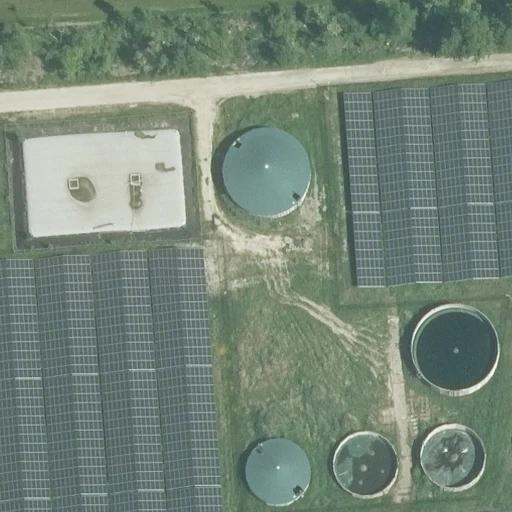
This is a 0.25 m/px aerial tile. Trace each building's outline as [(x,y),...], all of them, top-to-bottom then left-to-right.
[(266,128),(258,129),(252,131),(247,133),(242,135),(238,138),(233,143),(229,149),(225,155),(223,161),(222,167),(221,174),(222,180),(223,186),(225,192),(228,197),(232,203),(236,208),(242,212),(248,215),(254,217),(260,219),(267,219),(274,218),(281,217),(287,214),(293,210),(298,206),(303,200),(307,195),(309,189),(311,184),(312,178),(312,172),(311,166),(310,160),(307,154),(304,149),(300,144),(296,139),(291,135),(284,132),(279,130),(273,129),(266,128)] [(454,313),(446,314),(441,315),(436,317),(431,319),(428,322),(423,327),(419,332),(416,337),(414,343),(412,349),(412,355),(412,360),(414,366),(416,371),(418,377),(422,381),(426,386),(431,390),(437,393),(443,395),(448,396),(455,397),(461,396),(467,394),(473,392),(479,389),(483,385),(488,379),(491,374),(493,369),(495,364),(496,359),(496,353),(495,347),(494,342),(492,337),(489,332),(485,327),(482,323),(477,319),(471,316),(465,314),(461,313),(454,313)] [(451,427),(445,428),(441,429),(437,431),(434,432),(431,434),(427,438),(424,442),(422,446),(420,451),(419,455),(419,460),(419,464),(420,469),(422,473),(424,477),(427,481),(430,484),(434,487),(438,490),(443,491),(447,492),(452,493),(457,492),(462,491),(466,489),(471,486),(474,483),(478,479),(480,475),(482,471),(483,467),(484,463),(484,459),(483,454),(483,450),(481,446),(479,442),(476,438),(473,435),(469,433),(464,430),(460,428),(457,428),(451,427)] [(363,435),(357,436),(354,437),(350,438),(346,440),(343,442),(340,446),(337,450),(334,454),(333,458),(331,463),(331,468),(331,472),(332,476),(334,480),(336,484),(339,488),(342,492),(346,495),(350,497),(355,499),(359,500),(364,500),(369,499),(374,498),(378,496),(383,494),(386,491),(390,486),(392,482),(394,478),(395,475),(396,471),(396,467),(395,462),(394,457),(393,454),(391,450),(388,446),(385,443),(381,440),(376,438),(372,436),(369,436),(363,435)] [(309,474),(309,473),(309,472),(309,471),(309,470),(308,469),(308,468),(308,467),(308,466),(307,465),(307,464),(307,463),(306,462),(306,461),(305,460),(305,459),(304,458),(304,457),(303,457),(302,456),(302,455),(301,454),(300,453),(299,452),(298,451),(297,450),(296,449),(295,449),(294,448),(293,447),(292,447),(291,446),(290,446),(289,445),(288,445),(287,445),(285,444),(284,444),(283,444),(282,444),(281,443),(280,443),(279,443),(278,443),(276,443),(275,443),(274,443),(273,443),(272,443),(271,444),(270,444),(269,444),(268,444),(267,445),(266,445),(265,445),(264,446),(263,446),(262,447),(261,447),(260,448),(259,448),(259,449),(258,449),(257,450),(256,450),(256,451),(255,452),(254,452),(254,453),(253,454),(252,454),(252,455),(251,456),(250,457),(250,458),(249,458),(249,459),(248,460),(248,461),(247,462),(247,463),(246,464),(246,465),(246,466),(245,468),(245,469),(245,470),(245,471),(245,472),(244,473),(244,474),(244,476),(244,477),(244,478),(245,479),(245,480),(245,481),(245,482),(245,484),(246,485),(246,486),(246,487),(247,488),(247,489),(248,490),(248,491),(249,492),(249,493),(250,494),(251,495),(251,496),(252,496),(253,497),(253,498),(254,499),(255,499),(256,500),(256,501),(257,501),(258,502),(259,502),(259,503),(260,503),(261,504),(262,504),(263,505),(264,505),(265,506),(266,506),(267,506),(268,507),(269,507),(270,507),(271,507),(272,507),(273,508),(274,508),(275,508),(276,508),(277,508),(278,508),(279,508),(280,508),(281,508),(282,507),(283,507),(284,507),(286,507),(287,506),(288,506),(289,506),(290,505),(291,505),(292,504),(293,504),(294,503),(295,502),(296,502),(297,501),(298,500),(299,499),(300,498),(301,497),(302,496),(302,495),(303,494),(304,493),(304,492),(305,491),(305,490),(306,490),(306,489),(307,488),(307,487),(308,486),(308,485),(308,484),(308,483),(309,482),(309,481),(309,480),(309,479),(309,478),(309,477),(309,476),(309,475),(309,474)]
